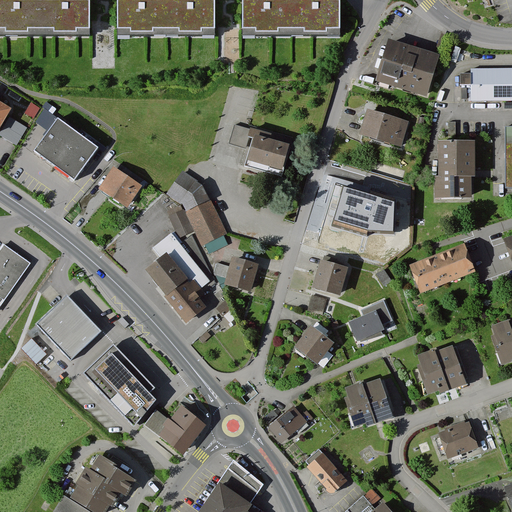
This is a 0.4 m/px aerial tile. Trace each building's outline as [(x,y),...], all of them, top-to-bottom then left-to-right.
[(87,33),(87,5),(0,5),(0,33),(2,33),(2,36),(25,36),(25,33),(51,33),(51,36),(73,36),(73,33),(87,33)] [(212,32),(212,5),(115,5),(115,33),(128,33),(128,36),(150,36),(150,33),(176,32),(176,36),(199,36),(199,32),(212,32)] [(338,32),(338,5),(240,5),(240,33),(254,33),(254,36),(276,36),(276,32),(302,32),(302,36),(325,36),(325,32),(338,32)] [(435,59),(383,43),(371,83),(423,100),(435,59)] [(511,71),(468,71),(468,77),(458,77),(458,88),(469,88),(469,104),(511,104),(511,71)] [(33,116),(39,107),(32,102),(26,112),(33,116)] [(0,128),(10,112),(0,106),(0,128)] [(407,124),(364,112),(356,139),(399,151),(407,124)] [(25,130),(8,120),(0,133),(0,138),(15,147),(25,130)] [(97,151),(56,122),(32,155),(73,184),(97,151)] [(242,166),(277,174),(284,147),(273,144),(275,137),(232,127),(227,146),(246,151),(242,166)] [(511,129),(503,130),(504,190),(511,189),(511,129)] [(475,145),(438,146),(439,182),(435,182),(435,204),(472,203),(472,181),(475,181),(475,145)] [(113,173),(110,171),(95,192),(124,212),(139,189),(135,187),(139,180),(118,166),(113,173)] [(181,201),(179,205),(167,211),(180,237),(194,230),(202,246),(226,234),(203,186),(197,182),(198,180),(183,171),(167,195),(181,201)] [(361,187),(343,182),(334,217),(368,225),(369,222),(380,225),(384,206),(374,204),(376,198),(360,193),(361,187)] [(146,269),(166,295),(205,263),(192,235),(182,243),(173,232),(153,248),(161,258),(146,269)] [(511,239),(499,246),(511,273),(511,272),(511,239)] [(0,307),(30,265),(4,246),(0,251),(0,307)] [(419,299),(473,275),(460,246),(407,270),(419,299)] [(226,286),(251,292),(257,265),(231,259),(230,265),(219,263),(216,276),(227,279),(226,286)] [(199,298),(216,284),(205,263),(166,295),(165,296),(186,322),(206,306),(199,298)] [(345,273),(316,265),(308,292),(337,300),(345,273)] [(100,334),(64,299),(33,329),(69,365),(100,334)] [(362,320),(347,326),(355,344),(381,333),(379,330),(392,325),(383,304),(359,314),(362,320)] [(130,325),(123,318),(118,322),(125,329),(130,325)] [(505,323),(485,331),(499,368),(511,363),(511,364),(511,325),(507,327),(505,323)] [(330,345),(307,329),(291,352),(314,368),(330,345)] [(32,337),(22,346),(36,362),(46,352),(32,337)] [(150,391),(108,350),(83,375),(134,424),(151,405),(143,397),(150,391)] [(430,352),(410,360),(424,397),(437,392),(439,397),(463,387),(449,350),(432,356),(430,352)] [(357,385),(337,393),(351,430),(363,425),(365,430),(390,421),(375,383),(359,389),(357,385)] [(267,430),(280,445),(306,423),(293,408),(267,430)] [(202,428),(178,410),(154,440),(178,458),(202,428)] [(464,427),(463,424),(440,432),(441,434),(437,436),(446,461),(476,450),(467,426),(464,427)] [(344,483),(319,457),(304,472),(329,497),(344,483)] [(133,481),(97,459),(89,473),(84,470),(68,496),(64,494),(52,511),(102,511),(114,494),(122,499),(133,481)] [(252,511),(248,509),(261,489),(231,465),(198,511),(252,511)] [(510,511),(511,511),(511,484),(502,488),(510,511)] [(386,511),(379,504),(372,510),(362,499),(347,511),(346,511),(386,511)]
